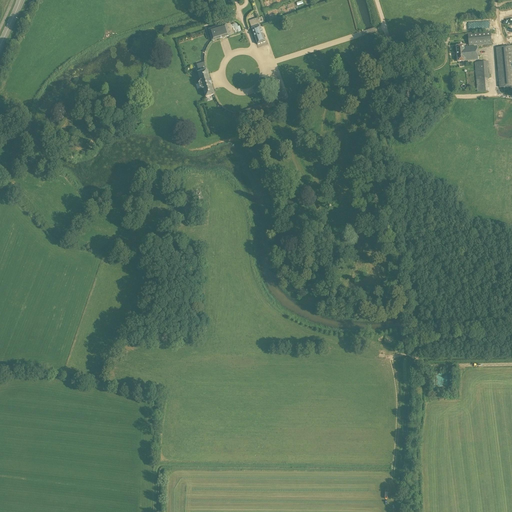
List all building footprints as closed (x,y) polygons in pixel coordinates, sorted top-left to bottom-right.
[(260,25),(257,18),(249,21),(257,45),(266,42),(260,25)] [(209,30),(212,41),(230,36),(230,35),(234,34),(233,34),(241,31),(240,26),(238,27),(237,25),(236,23),(231,25),(230,23),(209,30)] [(490,31),(468,33),(469,46),(478,45),(478,46),(492,44),(490,31)] [(456,46),(457,62),(465,61),(478,59),(477,46),(464,47),(464,45),(456,46)] [(511,45),(496,47),(499,88),(511,86),(511,45)] [(475,62),(477,92),(489,91),(488,79),(489,78),(489,73),(488,73),(487,65),(489,65),(488,61),(475,62)] [(198,72),(201,81),(200,81),(199,84),(200,88),(203,89),(206,97),(215,94),(212,85),(210,79),(207,70),(206,69),(206,67),(205,66),(204,62),(197,64),(199,72),(198,72)] [(280,81),(272,83),(278,99),(286,97),(280,81)] [(244,111),(245,115),(269,107),(268,103),(265,104),(244,111)]
